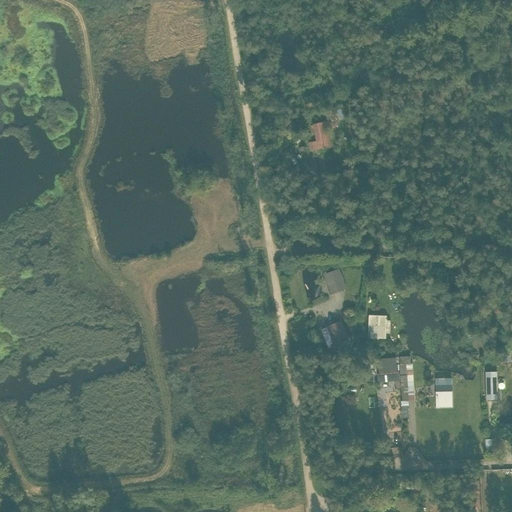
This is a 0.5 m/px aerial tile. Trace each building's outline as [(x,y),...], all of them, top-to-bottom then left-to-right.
[(333,128),(346,119),(341,109),(336,112),(337,113),(336,113),(335,111),(326,117),(333,128)] [(312,125),(316,142),(308,143),(310,152),(331,148),(326,122),(312,125)] [(331,294),(347,289),(339,269),(324,275),(331,294)] [(368,339),(386,339),(386,334),(386,321),(387,317),(369,316),(368,339)] [(341,321),(326,327),(326,328),(321,330),(328,349),(334,346),(334,348),(349,342),(341,321)] [(356,343),(356,348),(341,350),(342,357),(353,355),(353,357),(362,356),(362,355),(366,355),(366,351),(368,351),(368,343),(362,344),(362,343),(360,343),(360,337),(356,337),(356,343)] [(511,352),(501,353),(502,365),(511,365),(511,362),(511,352)] [(408,401),(415,401),(412,365),(410,365),(410,357),(400,357),(400,365),(402,402),(401,402),(401,407),(409,407),(408,401)] [(398,372),(397,372),(396,358),(378,360),(379,374),(377,375),(378,383),(394,382),(395,391),(400,391),(398,372)] [(486,401),(498,400),(497,372),(485,373),(486,401)] [(436,408),(452,408),(452,386),(436,386),(436,408)] [(486,454),(496,453),(495,440),(485,440),(486,454)]
